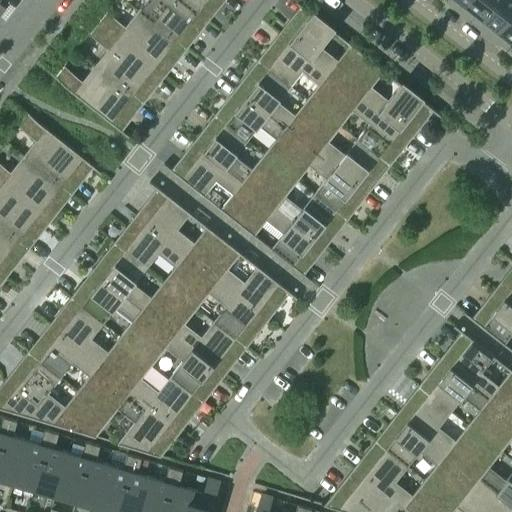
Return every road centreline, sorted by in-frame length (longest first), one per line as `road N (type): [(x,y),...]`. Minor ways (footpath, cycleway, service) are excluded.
road 1 (residential): [(483,167),(450,141),(228,424),(302,482),(511,215)]
road 2 (residential): [(264,0),(0,334)]
road 3 (residential): [(350,0),(511,127)]
road 4 (residential): [(511,79),(412,0)]
